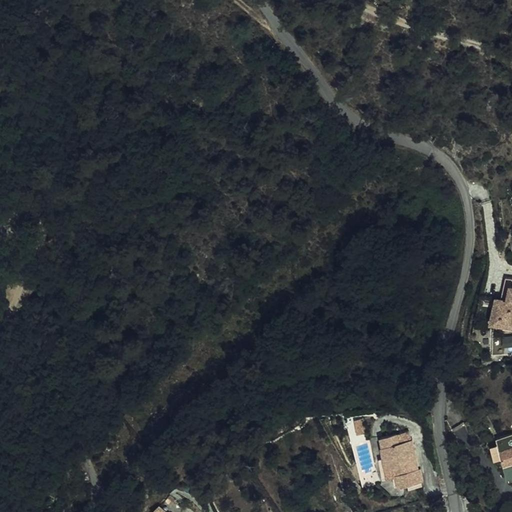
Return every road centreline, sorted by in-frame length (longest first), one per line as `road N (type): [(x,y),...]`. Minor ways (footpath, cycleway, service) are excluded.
road 1 (unclassified): [(456,511),(438,401),(467,263),(462,186),(445,159),(343,111),(260,0)]
road 2 (track): [(356,0),(511,58)]
